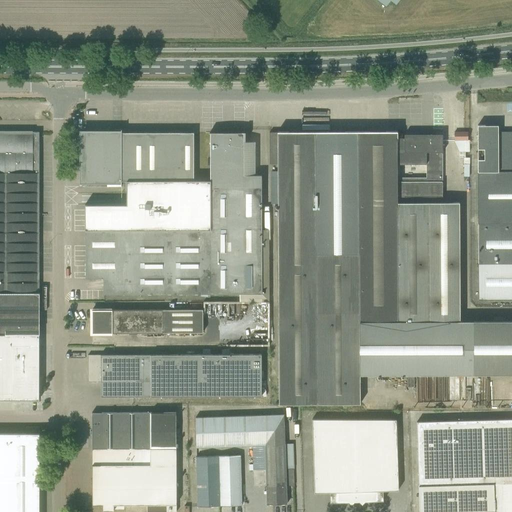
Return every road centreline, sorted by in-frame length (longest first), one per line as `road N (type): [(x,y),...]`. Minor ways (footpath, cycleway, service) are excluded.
road 1 (primary): [(0,66),(385,63),(511,50)]
road 2 (unclassified): [(58,95),(325,93),(511,80)]
road 3 (unclassified): [(57,418),(58,95)]
